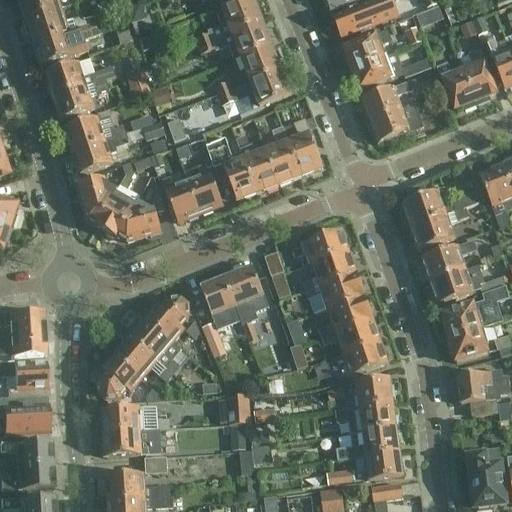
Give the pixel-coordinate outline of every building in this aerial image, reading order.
[(19,9),(24,24),(59,12),(55,0),(17,0),(20,9),(19,9)] [(324,0),(329,14),(365,0),(324,0)] [(432,0),(421,0),(426,12),(436,8),(432,0)] [(212,45),(231,38),(263,26),(253,1),(214,16),(219,29),(207,33),(208,36),(212,45)] [(340,42),(380,27),(372,6),(332,21),(340,42)] [(33,46),(67,35),(84,29),(82,22),(81,20),(64,25),(59,12),(24,24),(28,38),(30,38),(33,46)] [(94,18),(82,22),(84,29),(94,25),(96,25),(94,18)] [(480,20),(472,24),(476,35),(477,39),(486,35),(480,20)] [(96,25),(94,25),(98,38),(110,35),(106,22),(96,25)] [(472,24),(459,29),(464,40),(476,35),(472,24)] [(94,25),(84,29),(67,35),(33,46),(36,55),(37,55),(42,70),(86,55),(83,43),(98,38),(94,25)] [(235,49),(240,63),(272,51),(263,26),(231,38),(212,45),(215,55),(216,56),(235,49)] [(415,32),(405,36),(410,50),(420,46),(415,32)] [(197,51),(212,45),(208,36),(194,41),(197,51)] [(344,61),(350,75),(387,60),(382,49),(390,46),(386,36),(353,48),(353,50),(345,53),(348,60),(344,61)] [(155,49),(151,38),(136,43),(140,54),(155,49)] [(511,94),(511,61),(510,56),(506,47),(506,45),(496,49),(493,42),(485,45),(504,94),(510,92),(511,94)] [(201,60),(215,55),(212,45),(197,51),(201,60)] [(156,67),(170,62),(165,51),(152,56),(156,67)] [(240,63),(250,88),(281,76),(272,51),(240,63)] [(473,68),(463,72),(477,108),(489,103),(488,100),(495,97),(492,89),(493,88),(483,63),(482,64),(479,55),(469,59),(473,68)] [(395,57),(387,60),(350,75),(354,87),(358,86),(360,93),(369,90),(369,91),(403,79),(401,75),(395,57)] [(50,90),(53,101),(84,90),(104,83),(115,79),(112,70),(92,76),(88,63),(45,77),(46,80),(45,82),(47,89),(50,90)] [(464,113),(477,108),(463,72),(451,76),(447,68),(437,72),(451,105),(453,105),(456,113),(463,110),(464,113)] [(401,75),(403,79),(404,82),(420,76),(417,69),(401,75)] [(291,101),(281,76),(250,88),(231,95),(235,106),(254,99),(259,113),(291,101)] [(104,83),(84,90),(53,101),(56,112),(55,114),(57,120),(60,121),(61,125),(92,114),(88,101),(108,94),(104,83)] [(362,103),(371,125),(401,114),(396,102),(398,101),(398,100),(416,92),(413,84),(394,92),(393,91),(362,103)] [(146,85),(129,90),(134,103),(150,98),(146,85)] [(217,100),(231,95),(228,85),(213,91),(217,100)] [(156,110),(171,106),(167,92),(152,96),(156,110)] [(221,111),(235,106),(231,95),(217,100),(221,111)] [(401,114),(371,125),(379,147),(411,136),(410,135),(422,131),(419,123),(414,109),(401,114)] [(65,135),(63,138),(65,145),(68,146),(71,156),(104,145),(112,142),(125,138),(125,137),(122,129),(112,132),(108,119),(96,123),(96,122),(64,132),(65,135)] [(150,119),(130,126),(133,135),(139,133),(141,132),(153,129),(150,119)] [(179,124),(167,128),(174,147),(185,143),(179,124)] [(299,142),(286,147),(300,180),(322,171),(304,124),(293,128),(299,142)] [(153,129),(141,132),(145,142),(146,146),(165,140),(164,136),(161,126),(153,129)] [(277,150),(265,155),(278,190),(294,185),(293,183),(300,180),(286,147),(285,147),(284,144),(285,144),(281,132),(271,136),(275,147),(276,147),(277,150)] [(104,145),(71,156),(75,167),(73,169),(75,176),(78,177),(79,180),(111,170),(107,158),(116,155),(115,151),(127,148),(128,147),(125,138),(112,142),(104,145)] [(235,143),(243,163),(256,197),(262,194),(263,196),(278,190),(265,155),(253,159),(249,149),(248,150),(244,139),(235,143)] [(236,204),(256,197),(243,163),(234,166),(228,151),(226,143),(218,146),(206,150),(213,171),(222,167),(236,204)] [(182,149),(174,152),(178,162),(186,159),(182,149)] [(159,157),(151,160),(155,172),(163,169),(159,157)] [(149,162),(133,168),(136,175),(152,169),(149,162)] [(511,162),(500,167),(511,196),(511,162)] [(125,179),(132,182),(134,177),(130,167),(122,169),(125,179)] [(511,196),(500,167),(478,176),(499,230),(510,225),(506,214),(511,211),(511,196)] [(202,183),(188,188),(200,218),(202,217),(203,220),(212,216),(211,214),(222,210),(211,179),(210,180),(205,168),(198,171),(202,183)] [(130,185),(132,182),(125,179),(115,197),(96,230),(104,236),(104,238),(110,241),(113,240),(115,242),(136,205),(138,201),(126,195),(131,186),(130,185)] [(166,197),(175,222),(177,226),(187,222),(188,225),(198,222),(197,219),(200,218),(188,188),(174,193),(170,181),(162,184),(167,196),(166,197)] [(95,230),(96,230),(115,197),(114,197),(115,193),(103,187),(103,182),(79,189),(86,215),(85,215),(87,222),(88,222),(96,227),(95,230)] [(409,205),(403,207),(411,231),(445,219),(453,216),(449,205),(445,193),(426,199),(422,188),(405,194),(409,205)] [(475,196),(449,205),(453,216),(465,212),(478,207),(475,196)] [(147,211),(136,205),(115,242),(116,242),(117,240),(127,245),(127,246),(135,244),(134,243),(160,236),(155,216),(164,214),(160,203),(157,199),(152,206),(153,210),(147,211)] [(0,229),(10,233),(14,219),(11,218),(14,209),(0,204),(0,229)] [(465,212),(453,216),(456,225),(468,221),(465,212)] [(453,243),(445,219),(411,231),(420,254),(453,243)] [(6,246),(10,233),(0,229),(0,250),(2,245),(6,246)] [(309,258),(312,268),(347,256),(339,235),(300,249),(301,251),(292,254),(295,263),(309,258)] [(456,250),(423,262),(431,286),(464,274),(460,261),(476,255),(473,245),(456,251),(456,250)] [(500,249),(491,252),(495,263),(504,259),(500,249)] [(271,280),(284,275),(277,256),(264,261),(271,280)] [(304,296),(320,290),(357,278),(356,277),(354,278),(347,256),(312,268),(317,281),(301,286),(304,296)] [(252,272),(223,283),(234,312),(237,318),(239,324),(241,330),(251,326),(256,324),(254,317),(268,312),(263,301),(252,272)] [(472,297),(464,274),(431,286),(439,308),(472,297)] [(309,303),(314,319),(328,314),(328,313),(365,301),(357,278),(320,290),(304,296),(307,304),(309,303)] [(502,281),(480,289),(483,297),(494,294),(504,290),(502,281)] [(216,333),(239,324),(237,318),(234,312),(223,283),(199,292),(216,333)] [(474,308),(441,318),(449,342),(483,331),(502,326),(496,307),(508,303),(504,290),(494,294),(483,297),(485,306),(475,309),(474,308)] [(373,324),(365,301),(328,313),(328,314),(332,324),(326,326),(327,329),(318,333),(321,342),(331,338),(336,337),(373,324)] [(172,345),(175,342),(183,333),(179,330),(187,320),(187,309),(180,304),(168,305),(161,314),(157,311),(146,323),(172,345)] [(0,330),(9,330),(9,341),(43,339),(42,316),(0,318),(0,330)] [(142,325),(128,341),(156,364),(171,378),(179,369),(171,363),(180,352),(172,345),(146,323),(145,324),(142,325)] [(200,336),(195,323),(185,334),(195,342),(200,336)] [(336,337),(331,338),(334,346),(334,347),(339,345),(344,359),(379,347),(371,325),(373,325),(373,324),(336,337)] [(212,326),(200,331),(209,354),(222,349),(212,326)] [(251,326),(241,330),(248,347),(258,343),(251,326)] [(488,347),(483,331),(449,342),(456,366),(489,356),(486,347),(488,347)] [(301,332),(289,336),(294,350),(306,346),(301,332)] [(334,346),(331,338),(321,342),(323,350),(334,346)] [(45,360),(43,339),(9,341),(10,346),(0,346),(0,366),(13,365),(12,362),(45,360)] [(508,340),(494,344),(497,354),(511,349),(508,340)] [(115,357),(114,360),(140,383),(150,372),(166,386),(171,378),(128,341),(115,357)] [(344,359),(330,364),(334,374),(336,383),(346,379),(346,381),(386,368),(379,347),(344,359)] [(300,349),(290,352),(297,375),(308,371),(300,349)] [(129,396),(140,383),(114,360),(114,361),(103,374),(106,377),(98,386),(99,398),(106,404),(117,403),(125,393),(129,396)] [(7,403),(45,401),(47,401),(45,368),(0,370),(0,381),(14,381),(14,394),(7,394),(7,403)] [(470,406),(472,420),(498,417),(497,407),(496,404),(500,404),(499,399),(509,398),(508,381),(502,382),(502,375),(458,379),(461,407),(470,406)] [(278,379),(266,382),(269,398),(281,395),(278,379)] [(361,388),(350,389),(351,400),(353,413),(359,412),(393,408),(389,382),(360,386),(361,388)] [(216,389),(202,391),(203,401),(217,400),(216,389)] [(342,391),(327,395),(329,405),(345,400),(342,391)] [(147,406),(166,405),(152,394),(147,401),(147,406)] [(249,429),(248,400),(227,401),(229,430),(249,429)] [(45,401),(7,403),(0,403),(0,422),(3,423),(4,439),(48,437),(47,411),(46,411),(45,401)] [(509,405),(497,407),(499,427),(511,425),(509,405)] [(352,423),(347,423),(350,438),(362,437),(396,432),(393,408),(359,412),(353,413),(351,413),(352,423)] [(103,427),(104,437),(141,435),(156,434),(156,424),(155,410),(102,413),(102,416),(100,417),(101,426),(103,427)] [(253,414),(255,426),(275,424),(273,412),(253,414)] [(351,413),(335,415),(336,425),(352,423),(351,413)] [(156,424),(156,434),(158,434),(169,434),(168,423),(156,424)] [(362,437),(350,438),(352,453),(356,453),(358,462),(365,461),(399,456),(396,432),(362,437)] [(104,447),(103,449),(103,457),(105,458),(105,461),(160,457),(158,434),(156,434),(141,435),(104,437),(104,447)] [(267,435),(255,437),(257,450),(269,448),(267,435)] [(244,444),(230,445),(231,455),(244,454),(244,444)] [(0,458),(16,457),(17,472),(51,469),(50,446),(0,448),(0,458)] [(268,450),(253,452),(255,469),(270,467),(268,450)] [(352,453),(336,455),(337,465),(358,462),(356,453),(352,453)] [(490,511),(490,510),(504,508),(498,453),(483,455),(484,458),(467,460),(473,511),(476,511),(490,511)] [(402,481),(399,456),(365,461),(367,474),(362,475),(363,485),(374,484),(374,485),(402,481)] [(144,478),(166,477),(165,461),(144,462),(144,478)] [(331,477),(348,475),(347,465),(330,467),(331,477)] [(52,493),(51,469),(17,472),(17,483),(0,484),(1,495),(52,493)] [(354,475),(328,478),(329,488),(339,487),(355,485),(354,475)] [(107,494),(108,504),(171,500),(170,490),(145,492),(145,491),(142,492),(142,478),(106,480),(107,483),(105,486),(105,492),(107,494)] [(299,481),(282,483),(284,495),(301,493),(299,481)] [(372,506),(402,502),(400,488),(371,492),(372,506)] [(343,504),(341,492),(321,494),(322,507),(343,504)] [(154,511),(171,511),(171,500),(108,504),(108,511),(154,511)] [(53,511),(53,501),(0,504),(0,511),(53,511)] [(265,502),(263,502),(263,511),(276,511),(275,501),(265,502)]
